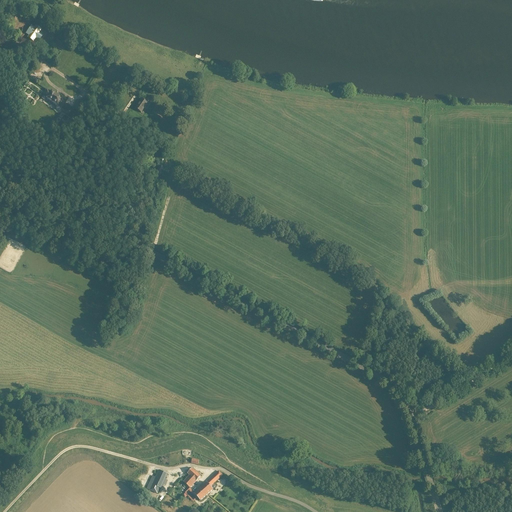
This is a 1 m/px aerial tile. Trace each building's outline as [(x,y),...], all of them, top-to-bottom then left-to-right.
[(41,30),(36,26),(34,28),(31,26),(26,33),(30,36),(28,38),(33,41),(35,38),(39,40),(42,35),(39,33),(41,30)] [(47,90),(44,94),(43,95),(42,96),(42,97),(42,98),(42,99),(43,99),(44,100),(45,99),(46,98),(57,106),(56,107),(56,108),(56,109),(57,109),(57,110),(58,110),(59,110),(60,109),(61,108),(65,103),(62,101),(62,99),(51,91),(50,92),(47,90)] [(147,102),(149,100),(145,97),(143,100),(142,99),(135,109),(141,113),(148,103),(147,102)] [(89,107),(83,103),(75,115),(81,119),(89,107)] [(100,108),(96,113),(103,118),(107,112),(100,108)] [(159,181),(165,167),(160,165),(154,179),(159,181)] [(189,476),(195,482),(201,476),(192,468),(188,473),(190,475),(189,476)] [(159,470),(156,478),(152,476),(149,483),(156,486),(161,489),(168,474),(159,470)] [(223,475),(219,471),(201,488),(207,495),(213,489),(210,486),(223,475)] [(195,482),(189,476),(184,482),(190,488),(195,482)] [(198,498),(200,501),(207,495),(201,488),(194,494),(198,498)]
